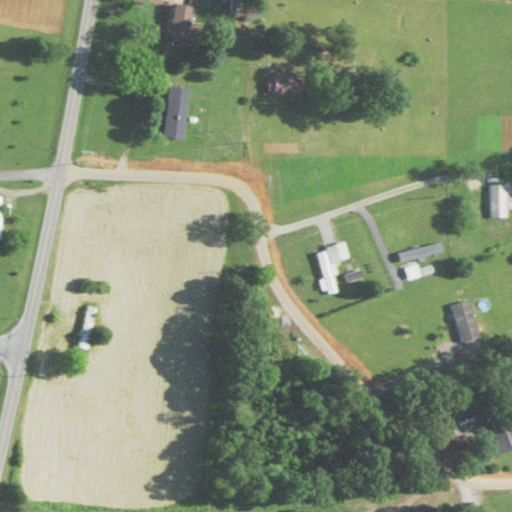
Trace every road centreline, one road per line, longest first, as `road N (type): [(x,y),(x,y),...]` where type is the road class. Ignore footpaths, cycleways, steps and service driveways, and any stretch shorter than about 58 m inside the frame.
road 1 (residential): [(511,484),(459,476),(429,456),(312,334),(277,288),(242,188),(61,175)]
road 2 (tertiary): [(0,451),(94,0)]
